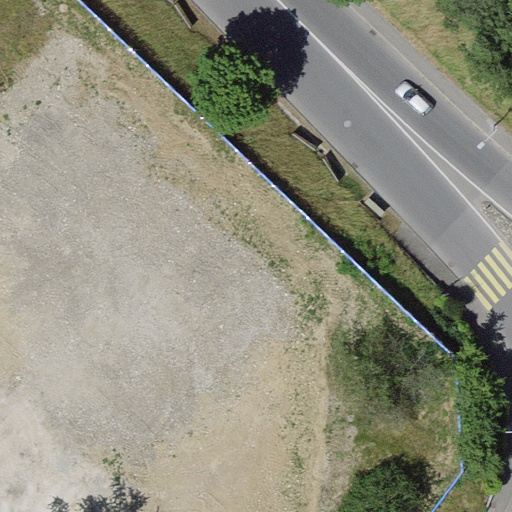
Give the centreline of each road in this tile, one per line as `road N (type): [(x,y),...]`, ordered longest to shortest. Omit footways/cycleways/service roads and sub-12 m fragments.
road 1 (secondary): [(360,89),(511,300)]
road 2 (secondary): [(511,192),(360,89)]
road 3 (secondary): [(360,89),(273,0)]
